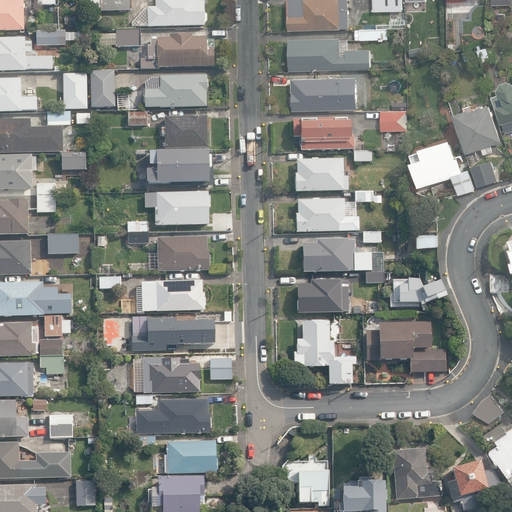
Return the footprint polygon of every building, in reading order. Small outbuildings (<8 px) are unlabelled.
[(0,0),(0,30),(23,30),(22,0),(11,0),(10,0),(0,0)] [(90,0),(91,11),(101,11),(101,12),(132,11),(131,0),(90,0)] [(147,7),(147,27),(204,25),(202,0),(154,0),(155,6),(147,7)] [(287,0),(288,29),(349,27),(348,0),(287,0)] [(372,0),(373,9),(402,9),(401,0),(372,0)] [(376,22),(376,27),(405,26),(405,18),(389,18),(389,22),(376,22)] [(115,44),(116,45),(140,45),(140,28),(115,29),(116,33),(98,33),(99,44),(115,44)] [(379,38),(379,39),(383,39),(383,38),(388,38),(387,28),(355,28),(355,38),(379,38)] [(36,30),(36,44),(59,44),(59,29),(36,30)] [(65,32),(66,41),(81,40),(80,31),(65,32)] [(158,67),(213,66),(213,47),(205,47),(205,36),(191,36),(191,34),(168,34),(168,37),(151,38),(151,40),(150,40),(150,46),(147,46),(147,58),(139,58),(140,69),(158,69),(158,67)] [(288,38),(289,69),(370,67),(369,47),(348,48),(347,38),(340,38),(340,36),(288,38)] [(24,41),(24,37),(0,38),(0,70),(25,70),(25,69),(52,68),(52,56),(31,56),(31,41),(24,41)] [(488,58),(488,60),(499,57),(497,47),(481,51),(483,60),(488,58)] [(90,106),(114,105),(113,68),(89,69),(90,106)] [(348,70),(348,84),(365,84),(365,69),(348,70)] [(87,72),(62,72),(63,109),(88,108),(87,72)] [(206,75),(160,77),(160,87),(159,91),(145,91),(145,109),(207,107),(206,75)] [(293,100),(293,110),(347,109),(346,96),(341,96),(341,77),(292,78),(293,96),(291,96),(291,100),(293,100)] [(0,111),(21,111),(21,109),(36,109),(36,96),(21,96),(20,78),(0,78),(0,111)] [(492,94),(500,123),(511,119),(511,81),(508,79),(500,81),(497,89),(498,92),(492,94)] [(125,111),(134,111),(134,99),(115,99),(115,107),(115,111),(125,111)] [(482,147),(484,153),(493,150),(491,143),(501,141),(490,103),(470,109),(470,107),(454,112),(466,152),(482,147)] [(381,128),(407,128),(407,108),(381,109),(381,128)] [(47,111),(47,124),(70,124),(69,110),(47,111)] [(127,111),(128,125),(147,124),(146,111),(127,111)] [(75,112),(75,123),(89,123),(89,112),(75,112)] [(164,133),(165,148),(207,147),(206,116),(164,116),(164,123),(161,124),(161,133),(164,133)] [(0,152),(63,151),(62,125),(30,126),(30,118),(0,118),(0,152)] [(301,137),(301,151),(349,150),(349,149),(354,148),(354,137),(348,137),(348,118),(293,119),(293,138),(301,137)] [(453,178),(458,194),(475,189),(469,169),(463,171),(458,157),(455,158),(450,139),(420,148),(423,159),(411,162),(418,188),(453,178)] [(67,144),(68,152),(78,151),(77,143),(67,144)] [(353,160),(372,160),(372,150),(353,149),(353,160)] [(207,150),(148,151),(149,165),(154,165),(154,173),(146,173),(146,182),(154,182),(154,183),(188,183),(188,184),(208,184),(208,180),(214,180),(214,168),(209,168),(209,156),(207,156),(207,150)] [(0,154),(0,188),(32,188),(31,153),(0,154)] [(295,174),(296,192),(349,190),(348,177),(344,177),(343,158),(318,159),(318,158),(312,158),(312,159),(297,160),(297,174),(295,174)] [(472,168),(478,188),(491,185),(484,164),(472,168)] [(72,179),(72,191),(86,191),(86,179),(72,179)] [(37,195),(56,195),(56,183),(37,184),(37,195)] [(372,201),(372,202),(381,202),(381,193),(373,193),(373,191),(354,191),(354,201),(372,201)] [(158,225),(158,226),(209,225),(208,208),(211,208),(210,196),(209,196),(209,192),(145,194),(145,209),(154,208),(155,217),(150,217),(150,223),(156,223),(156,225),(158,225)] [(56,212),(56,195),(37,195),(37,212),(56,212)] [(295,213),(296,232),(359,230),(358,215),(344,216),(343,198),(318,198),(318,196),(312,197),(312,199),(297,199),(297,213),(295,213)] [(0,233),(28,233),(27,199),(0,199),(0,233)] [(127,221),(127,231),(147,231),(147,220),(127,221)] [(362,230),(362,242),(382,242),(382,240),(386,240),(386,228),(380,228),(380,230),(362,230)] [(147,231),(127,231),(128,243),(147,242),(147,231)] [(47,234),(47,253),(78,252),(77,233),(47,234)] [(418,233),(418,244),(437,244),(437,233),(418,233)] [(156,237),(157,271),(209,270),(209,265),(209,254),(208,254),(208,249),(207,250),(206,236),(156,237)] [(97,237),(97,250),(107,250),(106,237),(97,237)] [(302,242),(303,271),(349,270),(349,268),(354,268),(354,269),(371,269),(371,251),(355,251),(355,243),(349,243),(348,237),(316,238),(316,241),(302,242)] [(0,273),(30,273),(29,240),(0,240),(0,273)] [(365,271),(365,282),(382,281),(382,270),(365,271)] [(390,308),(421,308),(425,304),(436,299),(437,301),(448,295),(440,280),(428,285),(425,281),(424,272),(419,273),(419,280),(394,280),(394,293),(390,293),(390,308)] [(492,292),(510,291),(509,272),(491,273),(492,292)] [(100,278),(100,289),(121,289),(121,278),(100,278)] [(296,283),(296,312),(341,311),(341,310),(346,310),(346,309),(347,309),(347,288),(341,288),(341,278),(309,279),(309,283),(296,283)] [(43,286),(43,280),(0,281),(0,314),(44,313),(43,312),(71,311),(70,292),(57,293),(56,286),(43,286)] [(141,281),(141,311),(204,309),(204,292),(201,292),(201,280),(141,281)] [(61,319),(61,314),(44,315),(45,335),(62,334),(62,332),(70,332),(70,319),(61,319)] [(119,315),(119,325),(148,324),(148,314),(119,315)] [(159,343),(159,351),(202,350),(202,336),(205,336),(204,318),(192,318),(192,317),(184,317),(185,318),(151,319),(151,333),(156,333),(156,343),(159,343)] [(84,328),(93,328),(93,318),(84,318),(84,328)] [(293,351),(293,366),(327,365),(333,365),(332,356),(332,339),(328,339),(328,320),(301,320),(301,338),(295,338),(296,343),(295,343),(295,349),(296,349),(296,351),(293,351)] [(0,324),(0,355),(32,354),(32,353),(36,353),(35,351),(38,351),(38,342),(36,342),(36,335),(32,335),(31,321),(3,322),(0,323),(0,325),(0,324)] [(410,361),(410,373),(446,372),(446,349),(442,349),(442,347),(431,348),(431,323),(378,324),(378,331),(365,331),(366,362),(379,361),(379,365),(397,365),(397,361),(410,361)] [(40,356),(64,356),(63,340),(40,341),(40,356)] [(93,340),(79,340),(79,350),(93,350),(93,340)] [(64,374),(64,356),(40,356),(40,368),(47,368),(47,374),(64,374)] [(327,365),(327,384),(351,383),(350,363),(355,363),(355,356),(332,356),(333,365),(327,365)] [(209,357),(210,378),(230,378),(230,357),(209,357)] [(144,392),(144,393),(200,392),(200,381),(201,381),(201,364),(190,364),(190,359),(180,360),(180,358),(143,359),(143,360),(133,360),(134,392),(144,392)] [(0,397),(29,396),(29,395),(34,395),(33,365),(28,365),(28,363),(0,364),(0,397)] [(73,380),(73,392),(92,392),(91,380),(73,380)] [(484,402),(497,418),(506,410),(492,395),(484,402)] [(137,405),(152,405),(152,396),(136,396),(137,405)] [(208,412),(208,398),(158,400),(158,410),(135,410),(136,434),(210,432),(210,412),(208,412)] [(34,410),(46,410),(46,401),(34,400),(34,410)] [(0,437),(17,437),(17,435),(26,434),(26,422),(21,422),(21,419),(17,419),(16,401),(0,401),(0,437)] [(50,415),(51,449),(69,448),(69,438),(73,438),(73,415),(50,415)] [(375,426),(376,437),(386,437),(386,425),(375,426)] [(500,466),(511,483),(511,431),(508,434),(509,436),(497,444),(500,448),(493,452),(492,453),(492,454),(491,455),(492,456),(492,457),(499,467),(500,466)] [(137,437),(137,447),(156,447),(156,436),(137,437)] [(167,443),(168,474),(216,473),(216,470),(218,470),(218,459),(216,459),(216,441),(167,443)] [(0,478),(31,478),(31,477),(39,476),(39,467),(30,467),(30,461),(20,461),(19,442),(0,442),(0,478)] [(392,451),(396,500),(442,496),(441,481),(432,482),(431,473),(427,474),(425,449),(392,451)] [(483,472),(480,462),(452,469),(455,481),(446,483),(451,500),(452,500),(453,503),(460,501),(463,511),(482,506),(479,497),(482,496),(481,492),(486,490),(487,493),(488,493),(489,494),(506,490),(496,469),(483,472)] [(328,508),(329,473),(295,472),(291,474),(289,476),(289,480),(292,483),(295,483),(299,483),(299,487),(298,487),(298,503),(317,503),(317,508),(328,508)] [(199,511),(199,500),(204,500),(203,475),(158,477),(158,487),(151,487),(151,511),(163,511),(199,511)] [(385,511),(386,492),(385,492),(385,482),(370,482),(370,479),(359,479),(359,484),(357,484),(357,485),(341,486),(341,494),(342,494),(342,511),(385,511)] [(76,482),(76,506),(96,506),(95,481),(76,482)] [(0,485),(0,511),(37,511),(36,485),(0,485)] [(113,511),(113,498),(104,499),(104,511),(113,511)]
